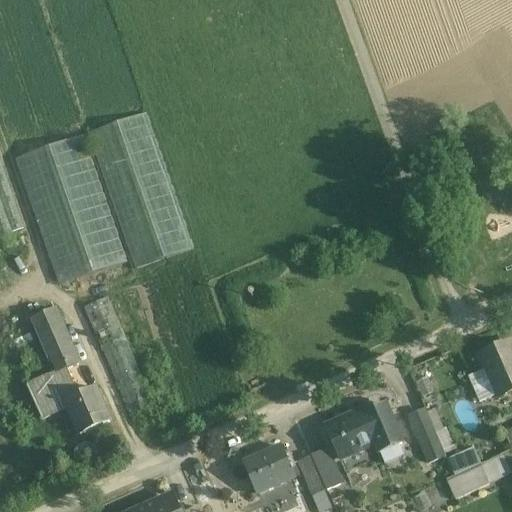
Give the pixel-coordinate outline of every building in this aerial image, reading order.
[(91,130),(23,155),(67,282),(135,255),(91,130)] [(0,131),(0,236),(34,225),(0,131)] [(202,254),(147,274),(196,411),(251,391),(202,254)] [(65,301),(38,314),(61,369),(35,382),(51,415),(76,405),(91,433),(121,418),(101,377),(84,384),(74,366),(90,358),(65,301)] [(511,393),(511,340),(483,353),(501,398),(511,393)] [(393,394),(332,419),(350,458),(382,441),(386,452),(413,440),(393,394)] [(427,463),(454,453),(437,406),(410,416),(427,463)] [(305,480),(285,440),(251,457),(269,496),(305,480)] [(337,445),(305,459),(321,492),(350,478),(337,445)] [(511,477),(511,474),(505,456),(482,463),(475,445),(452,456),(460,475),(449,480),(458,502),(511,477)] [(189,511),(175,486),(125,509),(125,511),(189,511)]
